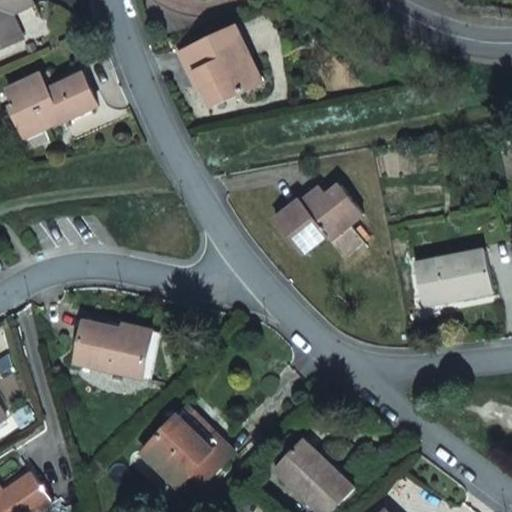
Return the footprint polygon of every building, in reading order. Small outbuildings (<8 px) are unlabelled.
[(0,0),(0,46),(25,36),(14,11),(36,1),(35,0),(0,0)] [(242,92),(263,83),(238,26),(182,52),(192,75),(198,72),(211,100),(239,87),(242,92)] [(56,86),(48,70),(42,73),(50,89),(56,86)] [(62,121),(100,104),(85,73),(56,86),(50,89),(42,73),(9,88),(16,104),(13,106),(26,135),(61,119),(62,121)] [(211,100),(214,106),(242,92),(239,87),(211,100)] [(347,220),(360,210),(337,180),(324,191),(319,185),(300,201),(296,196),(272,216),(297,248),(324,228),(341,214),(347,220)] [(324,228),(329,235),(347,220),(341,214),(324,228)] [(455,298),(493,291),(485,249),(414,263),(421,298),(453,292),(455,298)] [(455,298),(453,292),(421,298),(422,305),(455,298)] [(149,344),(120,338),(121,333),(81,324),(74,364),(141,379),(149,344)] [(120,338),(149,344),(151,334),(123,327),(121,333),(120,338)] [(142,450),(190,493),(231,447),(183,403),(169,418),(142,450)] [(318,455),(302,440),(277,468),(323,511),(331,511),(357,485),(321,452),(318,455)] [(0,511),(33,511),(53,499),(32,469),(4,489),(0,491),(0,511)]
